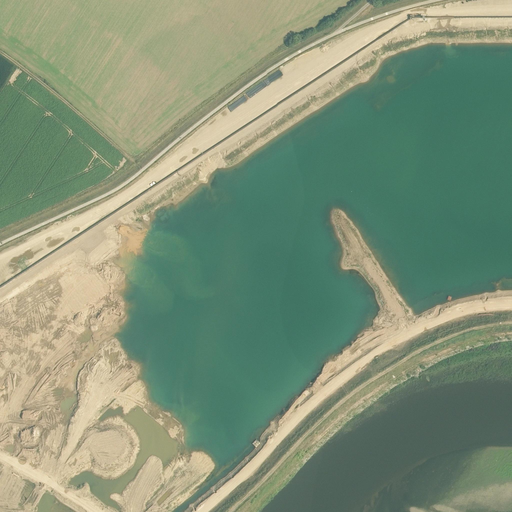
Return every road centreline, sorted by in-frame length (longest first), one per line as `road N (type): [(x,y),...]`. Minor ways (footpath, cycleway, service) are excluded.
road 1 (track): [(199,511),(335,383),(426,326),(511,303)]
road 2 (track): [(511,325),(463,333),(404,360),(325,417),(229,511)]
road 3 (track): [(0,53),(133,162)]
road 4 (track): [(133,162),(258,64)]
